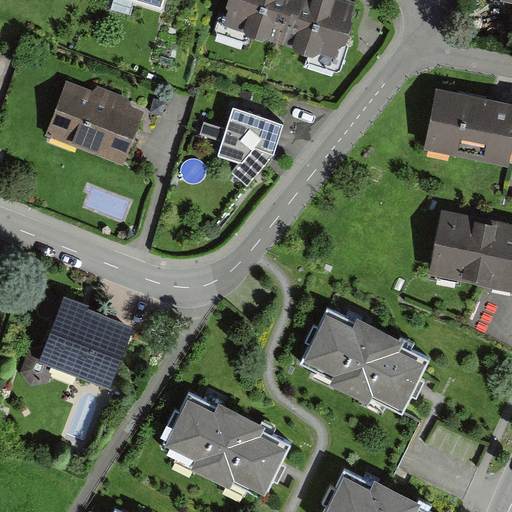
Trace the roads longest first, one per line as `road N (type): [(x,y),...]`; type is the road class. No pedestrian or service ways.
road 1 (residential): [(418,42),(224,278),(191,289),(162,285),(0,222)]
road 2 (track): [(191,289),(189,334),(71,511)]
